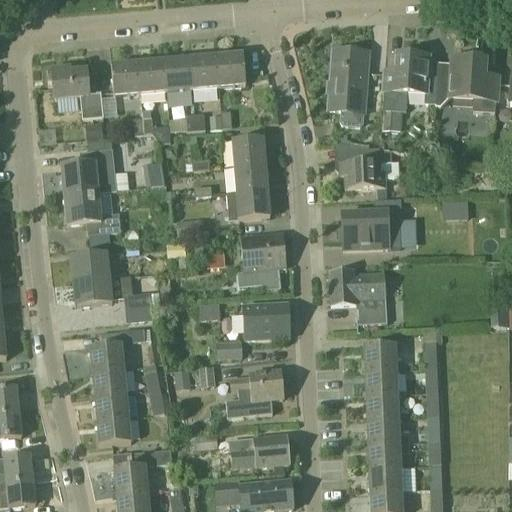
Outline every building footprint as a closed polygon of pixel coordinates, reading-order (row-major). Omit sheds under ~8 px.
[(330,99),(329,115),(333,115),(332,139),(361,138),(361,130),(362,118),(363,118),(367,61),(368,58),(336,55),(334,75),(333,86),(331,85),(330,99)] [(243,58),(216,61),(219,92),(246,90),(243,58)] [(385,78),(384,95),(383,114),(406,116),(408,96),(426,97),(425,108),(436,109),(438,67),(428,66),(428,61),(397,59),(396,79),(385,78)] [(216,61),(190,63),(193,94),(219,92),(216,61)] [(190,63),(164,65),(166,96),(193,94),(190,63)] [(436,109),(436,110),(440,111),(450,101),(473,102),(473,116),(495,117),(496,98),(497,95),(497,88),(497,87),(483,86),(484,65),(452,63),(452,68),(438,67),(436,109)] [(164,65),(137,67),(140,99),(166,96),(164,65)] [(140,99),(137,67),(111,70),(113,101),(140,99)] [(55,103),(80,101),(82,124),(104,122),(101,97),(88,98),(86,76),(70,77),(69,73),(52,75),(55,103)] [(230,116),(221,117),(222,133),(231,133),(230,116)] [(222,133),(221,117),(221,119),(212,119),(213,133),(222,133)] [(204,118),(195,119),(196,135),(205,135),(204,118)] [(196,135),(195,119),(186,120),(187,136),(196,135)] [(152,122),(142,123),(144,139),(153,139),(152,122)] [(144,139),(142,123),(133,124),(134,140),(144,139)] [(102,126),(85,128),(87,144),(104,142),(102,126)] [(232,145),(234,172),(265,169),(263,143),(232,145)] [(345,168),(340,168),(340,175),(340,178),(340,181),(345,181),(345,195),(376,194),(384,193),(384,183),(399,183),(398,167),(393,167),(392,156),(370,153),(345,149),(344,151),(345,152),(345,168)] [(86,156),(88,169),(62,171),(64,201),(110,196),(108,179),(115,179),(113,154),(86,156)] [(210,165),(192,166),(193,175),(210,174),(210,165)] [(162,168),(147,169),(151,191),(166,189),(162,168)] [(265,169),(234,172),(236,198),(267,196),(265,169)] [(47,173),(47,188),(57,188),(57,173),(47,173)] [(194,192),(195,202),(212,200),(211,191),(194,192)] [(110,196),(64,201),(67,230),(93,227),(95,239),(121,237),(119,218),(112,219),(110,196)] [(270,222),(267,196),(236,198),(226,199),(229,226),(270,222)] [(374,205),(374,217),(343,218),(344,254),(388,253),(400,252),(399,225),(401,224),(401,204),(374,205)] [(442,205),(443,221),(468,221),(467,204),(442,205)] [(202,222),(176,224),(177,239),(203,237),(202,222)] [(243,276),(237,277),(239,291),(263,289),(263,295),(280,294),(278,274),(286,273),(283,238),(240,242),(243,276)] [(184,246),(166,248),(167,261),(185,259),(184,246)] [(223,257),(206,258),(206,276),(224,275),(223,257)] [(70,261),(72,286),(110,283),(108,258),(70,261)] [(353,276),(329,277),(331,311),(355,310),(356,310),(357,330),(387,328),(386,304),(385,278),(384,278),(354,279),(354,278),(354,276),(353,276)] [(110,283),(72,286),(75,311),(112,308),(112,305),(124,304),(123,300),(124,300),(122,282),(110,283)] [(160,311),(158,297),(150,298),(124,300),(123,300),(124,304),(125,315),(160,311)] [(219,308),(197,309),(198,325),(220,324),(219,308)] [(246,345),(290,343),(288,308),(244,310),(246,345)] [(90,351),(92,376),(124,373),(122,348),(145,346),(145,345),(150,344),(149,334),(144,334),(101,338),(102,350),(90,351)] [(216,347),(217,364),(242,363),(241,346),(216,347)] [(364,350),(365,375),(397,374),(396,349),(364,350)] [(426,373),(437,373),(436,356),(425,356),(426,373)] [(213,371),(199,372),(201,392),(215,390),(213,371)] [(124,373),(92,376),(95,401),(126,398),(124,373)] [(188,374),(174,375),(175,393),(190,391),(188,374)] [(397,374),(365,375),(366,400),(398,399),(397,374)] [(156,377),(145,379),(149,396),(159,394),(156,377)] [(249,380),(249,382),(229,383),(230,398),(238,398),(238,404),(226,406),(227,423),(272,418),(271,404),(283,403),(281,377),(249,380)] [(427,398),(438,397),(437,380),(426,380),(427,398)] [(0,418),(19,417),(16,392),(0,394),(0,418)] [(126,398),(95,401),(97,426),(129,423),(126,398)] [(398,399),(366,400),(367,424),(399,423),(398,399)] [(153,420),(164,418),(161,401),(150,403),(153,420)] [(427,405),(428,422),(439,422),(438,404),(427,405)] [(0,443),(21,441),(19,417),(0,418),(0,443)] [(129,423),(97,426),(99,450),(131,447),(129,423)] [(399,423),(367,424),(368,449),(400,448),(399,423)] [(428,429),(429,446),(440,446),(439,429),(428,429)] [(216,438),(195,440),(196,455),(217,453),(216,438)] [(257,473),(257,472),(288,469),(286,442),(254,444),(255,454),(230,456),(231,475),(257,473)] [(400,448),(368,449),(369,473),(401,472),(400,458),(409,458),(408,447),(400,448)] [(441,470),(440,453),(429,453),(430,471),(441,470)] [(171,455),(112,461),(113,473),(115,487),(116,499),(148,496),(147,484),(146,472),(172,469),(171,455)] [(0,488),(6,487),(33,485),(30,460),(3,463),(4,463),(0,463),(0,488)] [(401,472),(369,473),(370,498),(402,497),(401,472)] [(441,477),(430,478),(431,495),(442,495),(441,477)] [(0,511),(10,511),(35,510),(33,485),(6,487),(0,488),(0,511)] [(292,511),(290,485),(240,490),(239,485),(214,487),(215,511),(240,509),(240,511),(292,511)] [(149,511),(148,496),(116,499),(117,511),(149,511)] [(402,511),(402,497),(370,498),(370,511),(402,511)] [(171,511),(182,511),(181,500),(170,502),(171,511)] [(442,511),(442,502),(431,502),(431,511),(442,511)]
